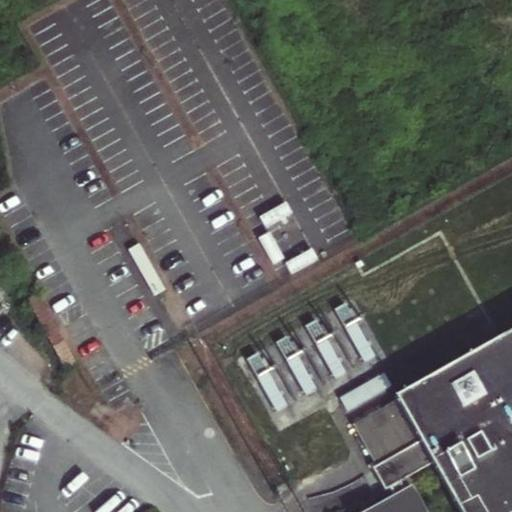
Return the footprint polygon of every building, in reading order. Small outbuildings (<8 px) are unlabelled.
[(77,364),(38,294),(27,300),(65,370),(77,364)] [(264,413),(373,369),(348,308),(240,351),(264,413)] [(511,511),(511,330),(501,336),(489,343),(396,396),(393,397),(395,401),(352,426),(372,462),(375,467),(371,469),(383,491),(397,483),(401,481),(416,473),(431,465),(457,511),(427,511),(412,485),(405,489),(401,491),(364,511),(511,511)] [(390,386),(384,374),(339,399),(346,411),(390,386)] [(323,477),(353,461),(328,416),(299,432),(323,477)] [(397,483),(401,491),(405,489),(401,481),(397,483)]
